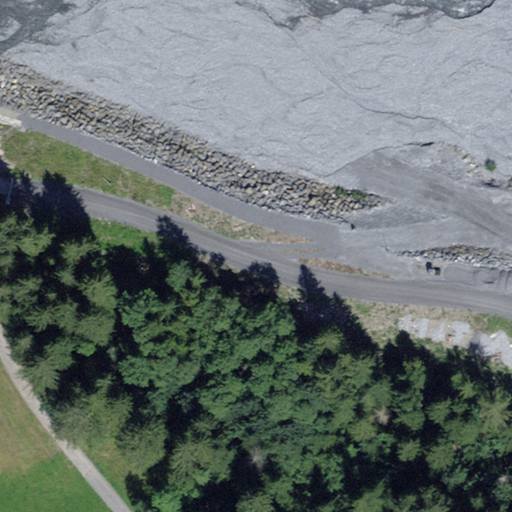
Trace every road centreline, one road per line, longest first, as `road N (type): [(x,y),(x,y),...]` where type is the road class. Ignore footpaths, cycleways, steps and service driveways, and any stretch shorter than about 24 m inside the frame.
road 1 (track): [(511,282),(377,271),(209,235)]
road 2 (track): [(122,511),(43,413),(0,336)]
road 3 (track): [(0,193),(209,235)]
